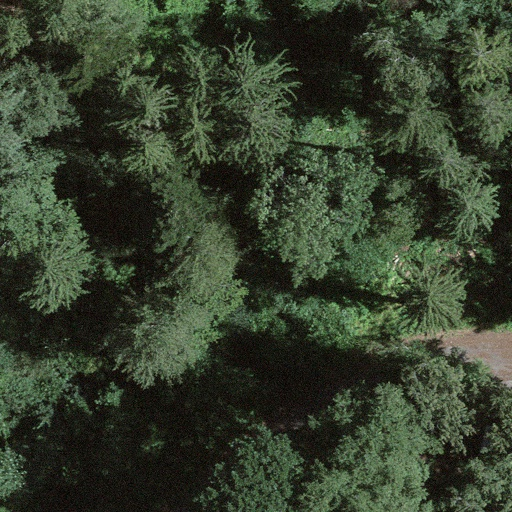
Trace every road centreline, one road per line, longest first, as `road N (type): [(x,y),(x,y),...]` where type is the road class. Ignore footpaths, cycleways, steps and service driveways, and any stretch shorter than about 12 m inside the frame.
road 1 (track): [(191,511),(236,462),(403,375),(511,362)]
road 2 (track): [(511,407),(452,511)]
